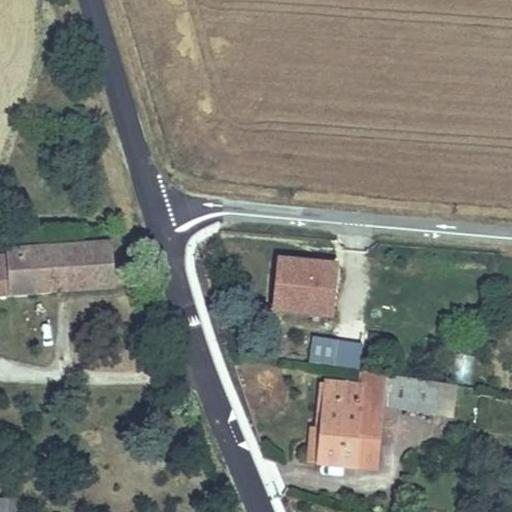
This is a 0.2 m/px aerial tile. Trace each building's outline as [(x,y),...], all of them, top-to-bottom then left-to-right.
[(15,255),(15,263),(15,302),(119,296),(117,252),(15,255)] [(277,260),(274,310),(323,316),(325,285),(334,285),(335,266),(277,260)] [(0,302),(15,302),(15,263),(0,263),(0,302)] [(433,388),(383,380),(379,404),(429,412),(433,388)] [(322,384),(313,462),(353,468),(362,389),(322,384)] [(24,511),(24,501),(0,501),(0,511),(24,511)]
